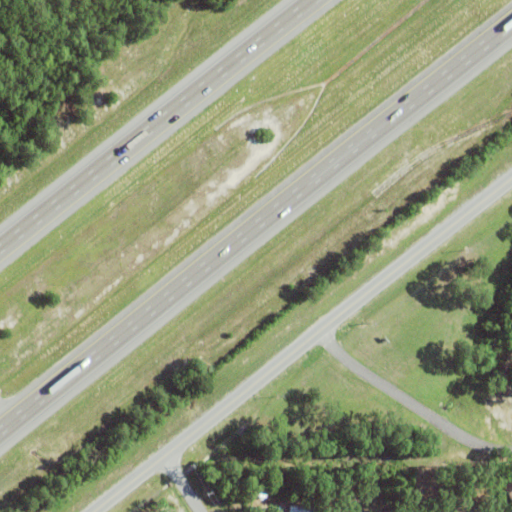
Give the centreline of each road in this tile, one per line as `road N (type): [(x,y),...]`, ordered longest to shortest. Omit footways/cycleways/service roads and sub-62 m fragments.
road 1 (motorway): [(0,435),(511,24)]
road 2 (tertiary): [(93,511),(511,177)]
road 3 (motorway): [(305,0),(0,244)]
